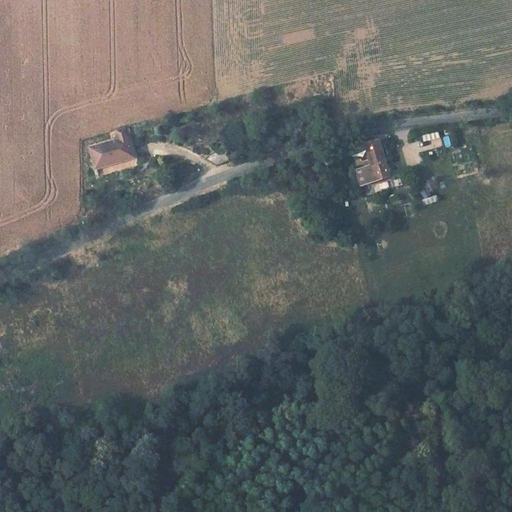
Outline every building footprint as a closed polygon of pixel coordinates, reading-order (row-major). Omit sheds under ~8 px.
[(119,137),(90,145),(96,164),(137,153),(134,142),(129,126),(117,130),(119,137)] [(440,135),(397,144),(402,168),(422,164),(419,151),(442,147),(440,135)] [(227,137),(209,152),(217,162),(231,155),(227,137)] [(387,139),(371,142),(376,164),(391,160),(387,139)] [(324,162),(321,154),(306,159),(308,166),(324,162)] [(395,176),(391,160),(376,164),(362,168),(365,184),(395,176)] [(348,187),(346,175),(337,177),(340,189),(348,187)]
